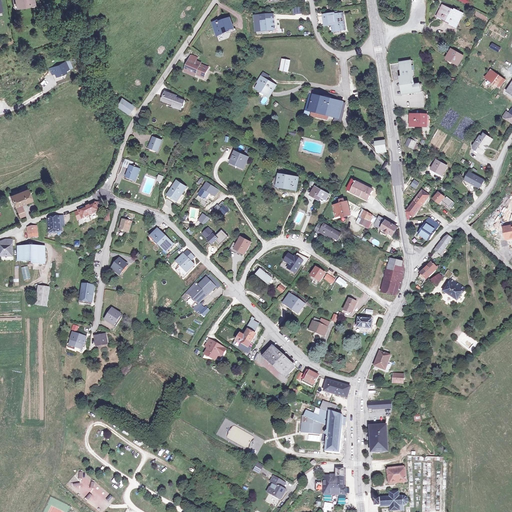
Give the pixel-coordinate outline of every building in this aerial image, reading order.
[(11,0),(13,12),(33,8),(32,4),(30,4),(29,0),(11,0)] [(457,28),(463,14),(455,10),(454,12),(443,7),(439,14),(444,17),(443,20),(451,24),(451,25),(457,28)] [(476,11),(474,16),(487,21),(489,17),(476,11)] [(272,14),(254,16),(255,24),(256,30),(273,29),(272,14)] [(218,19),(211,21),(215,33),(220,32),(221,34),(229,31),(228,29),(233,27),(230,17),(218,21),(218,19)] [(332,17),(322,19),(324,28),(331,27),(332,35),(343,33),(340,17),(335,18),(332,18),(332,17)] [(454,50),(449,60),(458,65),(464,55),(463,55),(457,52),(454,50)] [(290,61),(283,59),(281,71),(287,73),(290,61)] [(194,62),(188,60),(184,71),(192,74),(194,75),(195,73),(204,76),(207,67),(199,64),(199,62),(195,61),(194,62)] [(404,94),(421,92),(420,86),(414,86),(412,76),(414,75),(412,62),(402,64),(404,77),(401,78),(404,94)] [(65,63),(53,68),(56,76),(65,73),(64,70),(67,69),(65,63)] [(504,80),(492,73),(487,82),(499,89),(504,80)] [(269,97),(275,87),(267,82),(261,80),(258,84),(260,86),(257,91),(260,92),(261,91),(266,94),(265,95),(269,97)] [(319,92),(311,90),(306,117),(329,122),(330,117),(336,119),(338,112),(341,113),(343,104),(336,102),(318,98),(319,92)] [(318,98),(336,102),(337,96),(319,92),(318,98)] [(177,98),(164,94),(162,101),(173,105),(172,107),(182,110),(184,102),(176,99),(177,98)] [(132,107),(121,99),(117,106),(128,113),(132,107)] [(506,112),(503,117),(511,122),(511,108),(509,114),(506,112)] [(344,113),(341,113),(338,112),(336,119),(335,123),(342,125),(344,113)] [(427,127),(427,115),(414,114),(412,114),(412,124),(422,124),(422,127),(427,127)] [(490,144),(492,139),(483,133),(480,137),(479,136),(477,139),(478,140),(476,145),(477,145),(475,148),(484,153),(485,151),(484,150),(485,148),(483,147),(484,145),(486,146),(488,143),(490,144)] [(153,137),(150,147),(158,150),(161,139),(153,137)] [(408,140),(405,146),(412,150),(415,144),(411,141),(408,140)] [(383,142),(375,143),(377,155),(385,154),(383,142)] [(244,157),(233,152),(229,161),(240,166),(244,157)] [(137,164),(125,159),(122,166),(128,169),(129,164),(136,167),(137,164)] [(447,166),(437,161),(432,168),(442,174),(447,166)] [(128,169),(125,177),(135,181),(140,168),(136,167),(129,164),(128,169)] [(480,179),(470,173),(466,179),(466,180),(480,188),(483,184),(482,184),(483,181),(480,179)] [(297,179),(278,175),(275,190),(284,192),(284,190),(295,192),(297,179)] [(358,181),(353,178),(347,188),(366,199),(372,190),(357,182),(358,181)] [(176,180),(166,194),(176,201),(187,187),(176,180)] [(219,191),(208,183),(200,194),(206,199),(208,196),(213,200),(219,191)] [(323,192),(315,187),(310,196),(319,201),(320,198),(326,201),(328,197),(322,193),(323,192)] [(9,197),(13,207),(30,200),(26,190),(22,191),(21,190),(20,190),(20,191),(18,191),(18,193),(16,194),(15,192),(10,193),(11,196),(9,197)] [(422,190),(406,213),(407,214),(412,217),(414,218),(422,206),(424,208),(428,202),(426,201),(426,199),(425,198),(428,194),(422,190)] [(438,193),(433,199),(440,204),(442,201),(450,207),(454,201),(447,196),(445,198),(445,197),(438,193)] [(339,201),(340,204),(342,204),(345,215),(350,214),(347,202),(344,203),(343,200),(339,201)] [(83,220),(102,211),(99,204),(96,204),(86,208),(79,212),(83,220)] [(340,204),(333,206),(336,218),(345,215),(342,204),(340,204)] [(511,208),(502,205),(497,221),(511,226),(511,208)] [(22,206),(15,209),(19,218),(25,215),(22,206)] [(380,229),(384,223),(365,212),(362,217),(365,218),(370,221),(371,222),(372,222),(375,224),(375,225),(380,229)] [(60,218),(48,220),(49,233),(50,233),(60,233),(61,233),(60,227),(60,218)] [(367,229),(370,221),(365,218),(361,225),(367,229)] [(438,226),(427,219),(418,234),(429,241),(438,226)] [(130,224),(122,221),(119,230),(127,233),(130,224)] [(380,229),(393,236),(398,228),(385,221),(384,223),(380,229)] [(342,236),(321,224),(318,229),(321,231),(320,233),(337,243),(342,236)] [(36,228),(27,229),(28,239),(37,238),(36,228)] [(208,239),(214,234),(208,228),(202,233),(208,239)] [(167,253),(174,246),(163,235),(162,236),(157,231),(151,238),(155,242),(156,242),(167,253)] [(214,234),(208,239),(212,243),(213,242),(218,238),(214,234)] [(439,245),(435,249),(441,254),(455,240),(450,235),(439,245)] [(220,236),(218,238),(213,242),(216,246),(223,240),(220,236)] [(250,243),(241,239),(236,249),(243,252),(242,254),(245,255),(250,243)] [(0,244),(0,257),(11,258),(12,241),(9,240),(0,244)] [(43,248),(21,248),(21,262),(28,262),(31,262),(33,262),(33,265),(43,265),(43,248)] [(301,265),(303,266),(308,259),(297,252),(294,257),(287,252),(279,265),(294,275),(301,265)] [(193,266),(184,255),(176,263),(186,273),(193,266)] [(402,262),(389,259),(382,293),(395,295),(400,284),(403,273),(402,262)] [(127,266),(119,260),(113,269),(121,275),(127,266)] [(436,267),(431,263),(420,275),(425,280),(436,267)] [(23,280),(30,279),(28,266),(21,267),(23,280)] [(326,273),(317,267),(311,276),(320,282),(326,273)] [(271,279),(258,270),(255,275),(261,279),(262,278),(269,283),(271,279)] [(448,270),(444,275),(450,280),(454,275),(448,270)] [(326,273),(323,279),(331,285),(335,279),(326,273)] [(210,274),(206,277),(215,287),(219,284),(210,274)] [(441,278),(437,275),(428,282),(435,286),(441,278)] [(215,287),(206,277),(198,285),(201,288),(200,289),(197,286),(189,294),(198,304),(207,296),(206,295),(208,293),(209,295),(213,292),(212,290),(215,287)] [(456,281),(452,279),(444,292),(456,301),(463,289),(454,283),(456,281)] [(93,288),(81,286),(80,301),(90,303),(93,288)] [(49,289),(39,288),(36,306),(47,307),(49,289)] [(290,294),(303,303),(305,305),(306,302),(290,291),(289,293),(290,294)] [(290,294),(283,304),(296,313),(303,303),(290,294)] [(356,303),(349,300),(344,311),(351,314),(356,303)] [(205,306),(200,312),(204,316),(209,310),(205,306)] [(118,315),(112,310),(106,319),(112,323),(118,315)] [(315,318),(310,330),(325,336),(329,327),(319,323),(320,321),(315,318)] [(358,320),(357,328),(371,330),(371,321),(365,320),(365,319),(363,318),(363,320),(358,320)] [(246,349),(255,334),(246,329),(242,336),(239,334),(235,340),(239,343),(238,344),(246,349)] [(86,336),(73,332),(70,343),(76,345),(82,347),(86,336)] [(225,349),(209,340),(205,347),(207,349),(204,353),(209,357),(214,359),(216,354),(221,356),(225,349)] [(274,347),(265,356),(286,378),(296,369),(288,360),(289,359),(285,355),(283,357),(274,347)] [(389,355),(379,351),(377,357),(374,365),(385,369),(386,364),(389,355)] [(304,373),(300,371),(296,380),(300,382),(304,373)] [(307,371),(303,380),(314,385),(318,376),(307,371)] [(404,377),(394,376),(393,383),(404,384),(404,377)] [(327,381),(325,391),(348,397),(350,387),(327,381)] [(392,409),(391,401),(368,402),(369,410),(372,409),(392,409)] [(327,404),(326,411),(322,410),(320,417),(307,413),(303,417),(302,433),(323,436),(322,444),(326,444),(326,453),(340,454),(344,417),(338,415),(339,408),(336,407),(334,414),(329,412),(331,406),(327,404)] [(387,425),(370,426),(372,454),(388,453),(387,425)] [(405,468),(388,470),(389,484),(407,482),(405,468)] [(344,470),(336,470),(336,477),(325,477),(324,494),(321,494),(321,497),(346,497),(346,494),(346,490),(344,490),(344,470)] [(108,476),(105,479),(112,485),(115,483),(108,476)] [(280,487),(283,482),(273,477),(270,482),(272,484),(269,489),(276,492),(275,495),(272,494),(271,495),(270,495),(269,494),(265,501),(277,508),(286,491),(283,489),(280,487)] [(376,498),(374,499),(375,508),(379,507),(390,506),(391,511),(404,511),(404,507),(405,506),(406,506),(407,505),(408,503),(408,502),(408,501),(408,499),(407,498),(406,496),(403,495),(399,495),(399,492),(390,493),(391,498),(376,498)]
